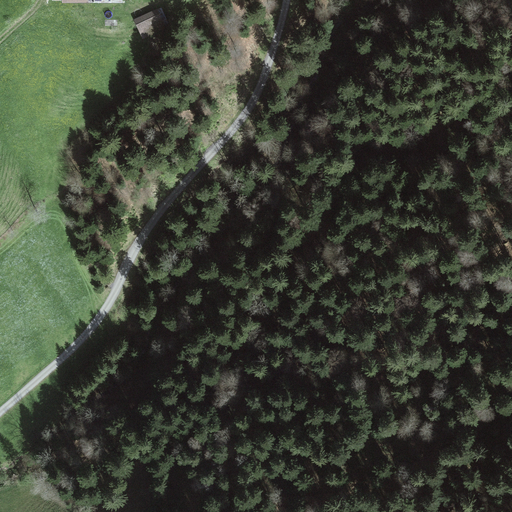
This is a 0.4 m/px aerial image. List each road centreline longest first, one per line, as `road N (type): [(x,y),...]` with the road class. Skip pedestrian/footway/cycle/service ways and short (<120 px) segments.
road 1 (track): [(491,428),(420,459),(340,479),(275,511)]
road 2 (track): [(0,41),(29,19),(102,35),(163,34),(170,0)]
road 3 (track): [(511,407),(491,428),(480,472),(443,511)]
